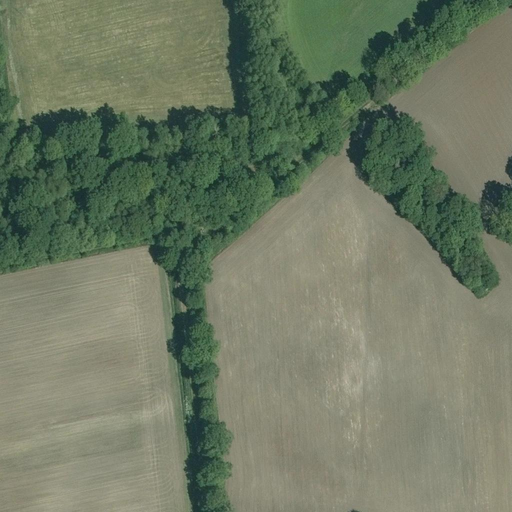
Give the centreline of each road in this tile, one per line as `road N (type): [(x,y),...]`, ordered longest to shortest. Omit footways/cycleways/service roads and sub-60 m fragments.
road 1 (track): [(490,0),(205,237)]
road 2 (track): [(205,237),(182,268),(209,511)]
road 3 (track): [(0,268),(194,229),(205,237)]
